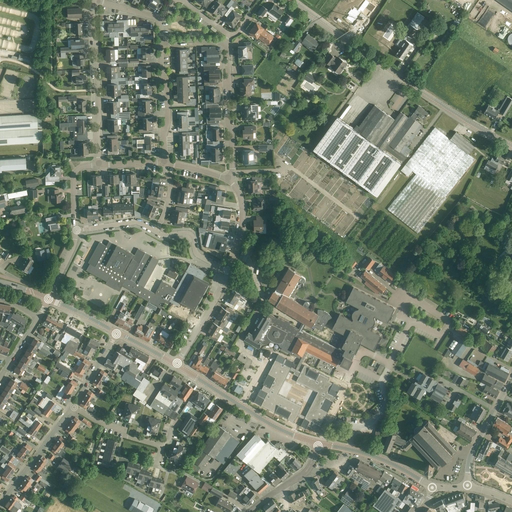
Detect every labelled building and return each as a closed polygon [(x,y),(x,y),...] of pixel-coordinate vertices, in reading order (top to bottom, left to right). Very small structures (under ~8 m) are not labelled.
[(148,4),(148,5),(154,9),(155,7),(158,9),(164,1),(161,0),(156,0),(155,0),(146,0),(145,2),(148,4)] [(222,6),(220,4),(222,2),(219,0),(216,0),(209,10),(216,15),(217,13),(222,16),(226,10),(222,7),(222,6)] [(511,0),(496,0),(511,10),(511,0)] [(245,9),(248,11),(251,8),(247,6),(246,8),(244,6),(244,5),(244,4),(243,3),(241,3),(240,3),(239,5),(243,8),(245,9)] [(277,6),(274,4),(268,11),(267,10),(262,6),(257,13),(262,17),(265,12),(269,15),(275,20),(277,18),(278,18),(284,11),(280,8),(278,6),(277,6)] [(233,27),(241,17),(233,10),(234,8),(231,6),(224,15),(227,17),(224,21),(229,24),(229,26),(230,27),(232,27),(233,27)] [(81,17),(81,9),(67,9),(67,18),(81,17)] [(417,12),(409,24),(411,25),(405,33),(412,38),(418,29),(416,29),(424,17),(417,12)] [(287,15),(283,20),(287,23),(285,25),(288,27),(293,20),(290,18),(291,18),(287,15)] [(114,37),(113,22),(110,22),(110,20),(104,21),(104,33),(109,33),(109,37),(114,37)] [(116,22),(113,22),(114,37),(114,46),(118,46),(118,32),(123,32),(126,32),(126,25),(123,25),(122,20),(116,20),(116,22)] [(83,29),(82,23),(68,24),(69,28),(73,28),(73,33),(82,33),(82,29),(83,29)] [(267,44),(273,37),(262,30),(263,28),(256,23),(249,33),(256,38),(257,37),(267,44)] [(140,45),(144,45),(144,41),(144,36),(149,36),(149,24),(143,24),(143,26),(139,26),(140,41),(140,45)] [(126,32),(127,37),(135,37),(135,42),(140,41),(139,26),(136,27),(136,25),(126,25),(126,32)] [(505,39),(508,32),(496,27),(494,30),(489,27),(488,31),(505,39)] [(442,40),(446,43),(452,33),(447,31),(442,40)] [(308,34),(303,41),(314,49),(319,43),(308,34)] [(401,47),(396,55),(403,60),(408,53),(413,45),(406,40),(404,39),(399,46),(401,47)] [(60,53),(65,53),(65,52),(68,52),(74,52),(74,49),(84,48),(83,40),(71,40),(71,47),(60,48),(61,53),(60,53)] [(297,40),(291,48),(296,52),(298,49),(301,44),(302,44),(297,40)] [(246,53),(246,47),(251,46),(251,42),(244,43),(244,46),(238,47),(238,51),(238,54),(239,57),(243,57),(243,58),(247,58),(247,53),(246,53)] [(206,57),(218,56),(218,50),(215,50),(215,47),(201,47),(201,53),(206,53),(206,57)] [(18,59),(31,63),(31,62),(32,63),(32,64),(35,65),(37,56),(34,56),(33,58),(32,58),(32,57),(19,54),(18,59)] [(77,66),(77,65),(84,65),(84,54),(74,55),(74,60),(72,60),(71,61),(71,66),(72,67),(77,66)] [(338,59),(331,54),(325,62),(330,66),(332,67),(332,68),(339,73),(344,67),(345,68),(347,65),(346,64),(347,63),(339,57),(338,59)] [(218,56),(206,57),(207,60),(203,61),(204,66),(212,66),(212,63),(218,62),(218,56)] [(187,73),(187,70),(187,63),(176,64),(176,71),(179,71),(179,73),(179,74),(187,73)] [(242,75),(253,74),(253,65),(242,66),(242,75)] [(212,66),(204,66),(204,73),(209,73),(209,76),(219,75),(219,74),(220,74),(219,72),(219,69),(216,69),(215,66),(212,66)] [(86,76),(85,76),(85,75),(79,76),(79,74),(79,70),(72,70),(72,76),(76,76),(76,83),(85,83),(86,83),(87,82),(87,77),(86,76)] [(139,77),(147,77),(150,77),(150,71),(142,71),(142,74),(138,74),(139,77),(134,77),(135,80),(132,80),(132,81),(139,80),(139,77)] [(219,75),(209,76),(209,79),(204,79),(204,85),(205,85),(216,85),(216,82),(219,81),(219,79),(220,79),(220,76),(219,76),(219,75)] [(177,90),(195,89),(195,86),(187,86),(187,80),(195,79),(195,76),(177,77),(177,82),(173,83),(173,84),(177,84),(177,90)] [(244,96),(244,95),(251,95),(251,90),(254,90),(253,79),(244,79),(244,82),(240,83),(240,91),(240,95),(241,95),(241,96),(244,96)] [(151,83),(147,83),(139,83),(139,80),(132,81),(132,84),(138,84),(138,85),(139,89),(141,89),(151,88),(151,83)] [(120,85),(126,84),(126,81),(117,81),(117,84),(107,85),(107,86),(106,86),(106,87),(106,89),(106,90),(107,90),(120,90),(120,85)] [(209,95),(220,94),(219,88),(216,88),(216,85),(205,85),(205,90),(209,90),(209,95)] [(195,89),(177,90),(177,95),(173,95),(173,97),(177,97),(177,102),(185,102),(186,105),(196,105),(195,99),(188,99),(187,92),(195,92),(195,89)] [(108,96),(117,96),(121,95),(121,98),(118,99),(129,98),(129,95),(121,95),(120,90),(107,90),(107,91),(106,91),(106,92),(106,94),(107,95),(108,96)] [(220,94),(209,95),(209,99),(205,100),(206,104),(214,104),(216,104),(216,101),(220,101),(220,94)] [(78,104),(78,106),(76,106),(74,107),(74,110),(76,111),(85,111),(85,105),(86,105),(86,101),(78,101),(76,100),(76,95),(68,96),(68,101),(73,101),(73,103),(77,104),(78,104)] [(499,108),(497,111),(488,105),(484,113),(495,119),(499,112),(505,116),(511,103),(511,99),(507,96),(499,109),(499,108)] [(129,98),(118,99),(118,102),(106,102),(107,108),(116,108),(116,107),(120,107),(120,102),(127,101),(127,107),(129,107),(129,98)] [(210,114),(220,114),(220,108),(214,108),(214,104),(206,104),(206,111),(209,111),(210,114)] [(242,120),(255,120),(257,119),(258,119),(258,106),(256,105),(241,105),(242,120)] [(395,120),(375,105),(356,131),(352,128),(353,128),(339,118),(338,117),(314,150),(377,196),(401,163),(383,150),(384,148),(403,161),(406,157),(411,150),(407,147),(423,126),(415,120),(411,117),(410,116),(409,118),(400,112),(395,120)] [(138,115),(146,115),(146,112),(152,112),(152,106),(142,106),(138,106),(138,111),(138,112),(138,115)] [(411,117),(415,120),(418,116),(424,119),(428,113),(422,109),(422,108),(419,106),(414,112),(414,113),(411,117)] [(120,107),(116,108),(107,108),(107,114),(118,113),(118,116),(129,116),(129,112),(120,113),(120,107)] [(195,121),(198,121),(195,121),(195,117),(187,117),(187,112),(177,112),(177,118),(179,118),(179,122),(195,121)] [(0,116),(0,130),(37,128),(37,127),(41,127),(41,117),(37,117),(36,114),(0,116)] [(220,114),(210,114),(210,118),(206,118),(207,123),(214,123),(214,120),(220,120),(220,114)] [(143,124),(152,123),(152,117),(146,118),(146,115),(138,115),(138,119),(142,119),(143,124)] [(69,127),(85,126),(85,122),(87,122),(86,116),(76,116),(71,116),(72,123),(59,123),(60,127),(64,127),(69,127)] [(195,121),(179,122),(179,125),(177,125),(177,131),(188,131),(187,125),(195,125),(195,124),(198,123),(198,121),(195,121)] [(152,123),(143,124),(143,129),(138,130),(139,133),(149,132),(148,129),(153,129),(152,123)] [(210,134),(221,134),(221,128),(214,128),(214,124),(206,124),(206,131),(210,131),(210,134)] [(117,125),(107,125),(108,131),(117,131),(117,134),(123,133),(123,130),(117,131),(117,125)] [(69,127),(69,131),(77,131),(78,140),(81,140),(87,139),(87,130),(85,130),(85,126),(69,127)] [(253,139),(252,132),(255,132),(255,126),(244,127),(244,130),(242,130),(243,138),(248,138),(248,140),(253,139)] [(450,139),(435,127),(405,165),(416,174),(388,209),(418,233),(446,198),(445,197),(475,159),(469,154),(475,146),(456,131),(450,139)] [(37,128),(0,130),(0,144),(38,142),(37,128)] [(136,144),(152,143),(152,139),(154,139),(154,133),(144,134),(144,139),(136,140),(136,144)] [(221,134),(210,134),(210,138),(207,138),(207,144),(206,144),(206,145),(215,144),(214,140),(221,140),(221,134)] [(109,145),(128,144),(128,140),(117,140),(117,135),(107,136),(107,141),(109,141),(109,145)] [(78,146),(78,149),(88,148),(88,143),(81,143),(81,140),(78,140),(68,140),(68,145),(74,144),(73,143),(75,143),(75,145),(76,146),(78,146)] [(152,143),(136,144),(137,148),(144,148),(144,153),(155,152),(154,147),(152,147),(152,143)] [(128,144),(109,145),(109,149),(107,149),(108,155),(118,154),(118,149),(128,148),(128,144)] [(215,144),(206,145),(206,151),(211,151),(211,154),(222,154),(221,147),(214,148),(214,144),(215,144)] [(78,149),(74,149),(74,154),(70,154),(70,158),(84,158),(84,154),(88,154),(88,148),(78,149)] [(193,148),(179,149),(179,155),(180,155),(180,159),(185,159),(185,155),(189,155),(189,152),(193,152),(193,148)] [(254,164),(253,150),(243,150),(243,159),(242,159),(243,164),(254,164)] [(222,154),(211,154),(211,158),(209,158),(209,164),(215,164),(215,161),(222,160),(222,154)] [(493,169),(495,170),(498,165),(497,164),(498,162),(503,164),(506,158),(499,154),(496,159),(492,158),(490,161),(488,160),(486,165),(488,166),(486,169),(491,172),(493,169)] [(0,171),(1,172),(1,170),(26,168),(25,158),(0,159),(0,171)] [(55,166),(55,165),(52,165),(51,166),(50,166),(50,171),(45,176),(45,186),(54,185),(54,176),(60,176),(60,166),(55,166)] [(408,176),(412,172),(405,166),(401,171),(408,176)] [(136,180),(136,177),(135,177),(135,173),(134,172),(131,173),(130,174),(131,186),(136,186),(136,187),(139,187),(139,180),(136,180)] [(131,186),(130,174),(129,174),(129,173),(126,173),(126,174),(125,174),(125,177),(125,181),(122,181),(122,187),(125,187),(125,186),(131,186)] [(118,178),(118,174),(113,174),(113,184),(119,183),(119,187),(122,187),(122,181),(119,181),(119,178),(118,178)] [(96,184),(96,175),(91,175),(91,179),(90,179),(90,180),(87,180),(87,193),(91,193),(91,188),(96,187),(96,184)] [(105,196),(105,185),(102,186),(101,178),(100,175),(96,175),(96,184),(99,184),(99,188),(102,188),(102,196),(105,196)] [(252,181),(248,181),(248,193),(257,193),(257,182),(262,181),(262,176),(252,177),(252,181)] [(38,185),(37,178),(34,179),(34,178),(32,179),(25,180),(26,187),(29,187),(30,188),(37,187),(36,186),(38,185)] [(152,178),(151,189),(152,189),(152,190),(162,191),(163,186),(159,185),(160,179),(152,178)] [(208,194),(220,196),(221,190),(218,190),(219,186),(209,185),(208,194)] [(177,196),(190,198),(187,198),(188,192),(193,193),(193,189),(187,188),(186,192),(178,190),(177,196)] [(48,202),(51,202),(61,202),(61,194),(58,194),(58,189),(47,190),(48,202)] [(162,191),(152,190),(151,195),(148,194),(148,198),(156,199),(157,196),(161,197),(162,191)] [(220,201),(220,196),(208,194),(207,196),(205,196),(205,199),(202,198),(202,199),(197,198),(197,202),(210,204),(210,203),(216,204),(217,201),(220,201)] [(190,198),(177,196),(176,202),(182,203),(182,206),(188,207),(189,204),(190,198)] [(278,205),(277,196),(269,197),(269,202),(273,202),(273,205),(278,205)] [(264,205),(264,198),(257,198),(257,203),(253,203),(253,210),(262,210),(262,206),(264,205)] [(145,208),(156,213),(158,208),(153,205),(154,203),(148,200),(146,203),(147,203),(145,208)] [(24,205),(9,208),(11,215),(25,212),(24,205)] [(92,210),(92,206),(88,206),(88,209),(83,209),(84,217),(87,217),(87,219),(92,218),(92,210)] [(92,210),(92,218),(98,218),(98,216),(101,216),(101,207),(97,207),(98,209),(92,210)] [(219,213),(230,215),(231,211),(230,211),(230,209),(217,207),(217,210),(219,210),(219,213)] [(154,218),(156,213),(145,208),(144,208),(141,216),(147,219),(148,216),(154,218)] [(171,215),(183,217),(184,212),(187,212),(188,209),(181,208),(180,211),(172,210),(171,215)] [(183,217),(171,215),(170,221),(176,222),(176,225),(183,227),(183,223),(180,222),(181,217),(183,217)] [(46,222),(47,221),(48,225),(49,225),(50,231),(60,229),(59,223),(55,223),(55,220),(56,220),(56,216),(45,218),(46,222)] [(262,228),(262,224),(265,224),(265,216),(256,217),(256,220),(253,220),(254,231),(259,231),(260,233),(266,233),(265,227),(262,228)] [(225,244),(227,238),(212,233),(208,248),(219,251),(219,250),(224,251),(226,244),(225,244)] [(169,302),(176,289),(171,286),(162,281),(155,293),(144,287),(159,260),(138,248),(134,255),(109,241),(106,246),(99,242),(88,263),(90,264),(86,270),(106,281),(105,284),(119,291),(122,286),(135,293),(135,294),(138,296),(161,308),(164,302),(168,304),(169,302)] [(50,258),(49,249),(36,252),(37,261),(50,258)] [(27,273),(34,261),(26,256),(19,268),(27,273)] [(369,257),(363,266),(369,270),(375,261),(369,257)] [(352,270),(357,263),(354,260),(348,267),(352,270)] [(179,302),(192,309),(194,311),(209,284),(202,280),(206,273),(189,264),(176,289),(169,302),(174,304),(177,306),(179,302)] [(390,282),(395,275),(388,270),(388,269),(387,268),(387,269),(384,267),(378,273),(390,282)] [(274,292),(269,300),(277,305),(276,306),(303,322),(299,330),(302,331),(302,330),(303,328),(304,328),(304,327),(306,324),(312,327),(313,325),(321,330),(322,331),(327,322),(329,320),(332,318),(331,317),(331,316),(330,316),(330,315),(329,315),(329,314),(328,314),(328,313),(327,313),(327,312),(326,312),(325,312),(325,311),(324,311),(323,311),(323,310),(322,310),(321,310),(320,310),(319,310),(318,310),(318,315),(308,308),(309,306),(309,305),(309,304),(309,303),(309,302),(308,302),(307,302),(306,302),(305,302),(305,303),(304,303),(303,305),(289,297),(299,280),(301,282),(302,282),(303,282),(304,282),(305,282),(305,281),(305,280),(306,280),(305,279),(305,278),(304,277),(302,276),(302,275),(289,268),(274,292)] [(175,279),(177,274),(170,270),(167,275),(175,279)] [(366,281),(364,283),(377,294),(379,292),(382,294),(386,288),(366,270),(361,276),(366,281)] [(245,304),(247,301),(241,297),(244,291),(235,286),(232,292),(233,293),(231,296),(245,304)] [(338,318),(333,328),(346,335),(339,349),(344,352),(341,356),(342,357),(339,362),(341,363),(341,364),(349,368),(352,360),(355,354),(356,354),(361,343),(374,350),(377,343),(379,343),(381,338),(380,338),(381,335),(368,329),(369,327),(370,327),(371,327),(372,327),(372,326),(373,326),(373,325),(374,325),(374,324),(375,324),(375,323),(375,322),(375,321),(375,320),(375,319),(375,318),(374,318),(375,316),(388,323),(389,320),(390,321),(393,316),(391,315),(395,308),(375,298),(375,299),(373,298),(373,297),(354,287),(353,288),(351,293),(347,301),(359,308),(359,310),(358,310),(357,310),(356,310),(355,311),(354,311),(354,312),(353,313),(353,314),(353,315),(353,316),(353,317),(353,318),(353,319),(354,319),(353,321),(340,314),(339,316),(338,318)] [(118,309),(121,311),(126,304),(125,304),(127,300),(124,299),(126,297),(122,295),(115,308),(118,309)] [(245,304),(231,296),(229,299),(228,298),(225,303),(234,308),(236,304),(243,308),(245,304)] [(157,307),(149,302),(147,306),(155,311),(157,307)] [(186,319),(192,309),(179,302),(177,306),(174,304),(170,311),(186,319)] [(511,314),(511,313),(511,307),(506,302),(502,308),(511,314)] [(9,313),(10,306),(4,304),(3,312),(2,315),(5,316),(5,312),(9,313)] [(219,312),(227,317),(230,312),(233,314),(235,311),(229,308),(227,310),(222,307),(219,312)] [(121,327),(125,322),(124,322),(129,313),(126,311),(125,314),(120,312),(118,316),(118,317),(114,323),(121,327)] [(220,323),(228,327),(229,325),(224,322),(227,317),(219,312),(216,317),(221,320),(220,323)] [(249,332),(244,339),(259,348),(262,343),(262,344),(263,344),(264,344),(265,344),(266,344),(267,344),(268,344),(268,343),(269,343),(270,342),(270,341),(271,341),(271,340),(272,341),(274,342),(275,342),(277,343),(278,343),(278,344),(279,344),(279,345),(279,346),(280,346),(280,347),(281,347),(281,348),(282,348),(281,349),(290,353),(300,358),(296,369),(293,367),(295,362),(279,355),(257,404),(298,423),(301,416),(309,420),(305,427),(310,430),(312,427),(322,432),(342,386),(330,380),(331,376),(306,364),(303,372),(300,370),(307,352),(337,367),(339,362),(342,357),(341,356),(344,352),(339,349),(302,330),(302,331),(299,330),(289,325),(290,322),(278,316),(277,319),(273,317),(265,312),(252,334),(249,332)] [(15,315),(13,313),(9,320),(8,322),(7,326),(8,326),(7,328),(11,331),(14,327),(12,326),(14,324),(15,325),(17,323),(21,325),(18,330),(21,333),(25,327),(23,325),(26,320),(16,314),(15,315)] [(50,324),(53,318),(48,315),(44,321),(50,324)] [(58,321),(53,318),(50,324),(55,327),(58,321)] [(125,322),(121,327),(128,331),(133,324),(132,323),(133,321),(130,319),(127,324),(125,322)] [(58,321),(55,327),(60,330),(63,323),(58,321)] [(218,325),(213,322),(210,327),(218,332),(220,328),(227,332),(229,329),(228,328),(228,327),(220,323),(218,325)] [(134,334),(141,338),(144,333),(141,331),(144,327),(141,325),(140,327),(138,326),(134,334)] [(466,338),(469,334),(467,332),(467,331),(464,329),(464,330),(458,325),(455,329),(466,338)] [(478,330),(486,335),(489,330),(481,325),(478,330)] [(67,342),(74,329),(68,326),(65,331),(67,332),(65,336),(68,337),(67,339),(65,338),(63,343),(64,344),(61,349),(58,347),(59,346),(55,345),(53,348),(61,352),(67,342)] [(148,342),(153,334),(152,334),(154,330),(147,326),(144,333),(141,338),(148,342)] [(218,332),(210,327),(207,332),(212,335),(211,338),(217,341),(221,334),(218,332)] [(78,331),(74,329),(67,342),(61,352),(61,353),(64,354),(65,351),(73,355),(75,350),(79,344),(73,340),(75,336),(78,338),(81,333),(81,332),(78,330),(78,331)] [(156,339),(163,343),(166,338),(163,337),(166,332),(163,331),(162,332),(161,332),(156,339)] [(166,338),(163,343),(170,348),(175,340),(173,339),(174,338),(171,336),(169,340),(166,338)] [(460,357),(467,346),(464,344),(465,342),(456,336),(449,347),(453,349),(451,351),(460,357)] [(508,342),(506,346),(511,348),(511,337),(510,339),(510,338),(505,336),(503,339),(508,342)] [(31,344),(37,348),(40,349),(47,354),(49,352),(42,347),(42,346),(39,345),(41,342),(34,338),(31,344)] [(88,344),(83,353),(90,357),(95,348),(96,349),(100,343),(90,338),(87,344),(88,344)] [(486,340),(480,348),(491,356),(496,348),(486,340)] [(3,346),(1,353),(7,355),(9,348),(6,347),(7,344),(4,343),(3,346)] [(34,353),(37,348),(31,344),(27,349),(34,353)] [(201,354),(206,346),(202,344),(197,351),(201,354)] [(129,351),(119,346),(116,351),(132,361),(134,363),(134,362),(132,361),(132,360),(130,359),(131,357),(130,357),(131,355),(136,358),(139,352),(131,347),(129,351)] [(507,361),(511,353),(511,350),(506,346),(500,356),(507,361)] [(30,358),(31,358),(34,353),(27,349),(24,354),(30,358)] [(75,350),(73,355),(76,356),(76,355),(83,359),(85,356),(81,354),(77,352),(75,350)] [(124,372),(132,361),(116,351),(111,361),(107,359),(104,364),(112,369),(113,369),(114,370),(119,364),(123,366),(121,370),(124,372)] [(136,358),(135,361),(144,366),(148,357),(139,352),(136,358)] [(248,369),(249,366),(251,363),(250,359),(247,357),(241,353),(237,359),(245,364),(244,366),(248,369)] [(38,363),(33,360),(30,358),(24,354),(21,360),(27,364),(30,366),(33,360),(38,364),(38,363)] [(203,358),(198,356),(192,366),(199,370),(207,358),(202,365),(199,364),(203,358)] [(207,358),(199,370),(205,375),(210,367),(207,365),(210,360),(207,358)] [(90,363),(84,359),(82,362),(81,361),(79,366),(76,364),(85,370),(88,365),(89,366),(90,363)] [(463,359),(459,365),(475,375),(479,369),(463,359)] [(34,376),(36,373),(28,368),(26,367),(27,364),(21,360),(17,365),(24,369),(26,371),(30,373),(34,376)] [(63,370),(73,377),(74,373),(75,373),(74,373),(72,372),(73,370),(57,361),(55,365),(63,370)] [(125,372),(122,376),(122,375),(121,377),(136,388),(141,381),(135,378),(142,367),(134,362),(134,363),(132,361),(124,372),(125,372)] [(489,363),(485,372),(504,382),(509,373),(489,363)] [(47,374),(49,370),(39,364),(37,368),(44,372),(47,374)] [(82,374),(85,370),(76,364),(73,369),(76,370),(74,373),(75,373),(74,373),(81,378),(83,375),(82,374)] [(20,375),(24,369),(17,365),(14,371),(20,375)] [(154,368),(152,371),(150,375),(157,379),(159,376),(161,377),(166,370),(160,367),(157,371),(154,368)] [(231,377),(235,379),(241,370),(237,367),(231,377)] [(73,377),(63,370),(60,375),(66,378),(67,376),(71,379),(73,377)] [(108,373),(101,370),(97,377),(103,381),(106,376),(107,374),(108,373)] [(217,382),(222,375),(215,370),(211,378),(217,382)] [(108,373),(107,374),(111,377),(115,380),(118,376),(116,375),(109,371),(108,373)] [(435,380),(423,373),(422,375),(420,373),(416,378),(419,381),(416,385),(413,383),(408,391),(420,398),(422,394),(425,396),(428,391),(433,393),(431,396),(440,401),(447,389),(438,384),(436,386),(433,384),(435,380)] [(456,384),(461,376),(457,374),(452,382),(456,384)] [(485,374),(481,382),(486,385),(493,388),(494,387),(500,390),(503,383),(485,374)] [(222,375),(217,382),(224,387),(229,379),(222,375)] [(175,390),(178,392),(182,385),(179,384),(181,381),(174,376),(170,382),(177,387),(175,390)] [(8,384),(14,388),(16,385),(25,391),(29,385),(16,377),(14,380),(11,378),(8,384)] [(100,385),(103,381),(97,377),(92,384),(98,387),(99,385),(100,385)] [(141,381),(136,388),(142,392),(149,381),(144,377),(141,381)] [(78,383),(71,380),(70,382),(69,382),(66,387),(72,391),(75,386),(76,386),(78,383)] [(486,385),(481,382),(479,385),(485,387),(483,391),(496,398),(499,392),(493,388),(486,385)] [(160,390),(173,399),(176,395),(178,392),(175,390),(164,383),(160,390)] [(5,389),(11,393),(14,388),(8,384),(5,389)] [(179,397),(183,400),(185,401),(194,388),(187,384),(179,397)] [(70,395),(72,391),(66,387),(63,391),(64,392),(62,395),(68,399),(70,395)] [(136,388),(132,394),(143,401),(147,395),(136,388)] [(5,389),(1,394),(8,398),(11,393),(5,389)] [(84,398),(90,401),(93,397),(95,394),(88,390),(84,398)] [(173,399),(160,390),(159,390),(155,398),(168,406),(173,399)] [(34,397),(52,410),(56,404),(51,400),(53,397),(47,392),(45,396),(45,397),(44,399),(41,396),(39,399),(34,396),(34,397)] [(209,399),(198,392),(195,397),(192,395),(186,404),(190,407),(194,402),(203,408),(209,399)] [(179,397),(176,395),(173,399),(168,406),(164,413),(175,420),(179,414),(175,411),(183,400),(179,397)] [(52,410),(34,397),(27,407),(29,408),(34,401),(36,402),(36,403),(40,406),(43,409),(42,409),(45,411),(43,413),(47,416),(52,410)] [(90,401),(84,398),(80,405),(86,409),(88,406),(90,401)] [(164,413),(168,406),(155,398),(150,406),(163,414),(164,413)] [(139,414),(141,406),(126,402),(122,417),(129,419),(128,422),(131,423),(133,417),(134,417),(135,413),(139,414)] [(511,402),(511,405),(508,403),(507,404),(506,404),(506,405),(506,407),(505,407),(506,407),(503,412),(511,418),(511,402)] [(215,419),(222,409),(216,405),(208,415),(204,412),(198,421),(203,425),(206,421),(209,423),(209,422),(213,425),(217,420),(215,419)] [(481,407),(477,405),(476,406),(475,406),(473,410),(474,411),(470,416),(474,418),(474,419),(479,422),(486,410),(481,407)] [(29,408),(27,407),(24,410),(33,416),(35,413),(33,411),(29,408)] [(35,413),(39,416),(42,412),(35,407),(33,411),(35,413)] [(9,417),(14,420),(18,413),(13,410),(9,417)] [(187,436),(198,419),(190,414),(179,430),(187,436)] [(30,419),(26,417),(26,416),(24,419),(37,430),(42,424),(37,420),(38,419),(36,417),(33,421),(30,419)] [(149,436),(150,432),(157,435),(161,420),(146,416),(144,423),(148,424),(147,428),(148,429),(146,435),(149,436)] [(24,419),(20,417),(18,420),(29,427),(30,426),(32,428),(29,432),(33,435),(37,430),(24,419)] [(70,423),(76,428),(79,424),(81,421),(75,417),(70,423)] [(88,421),(84,418),(82,421),(91,427),(93,424),(88,421)] [(460,420),(462,422),(455,432),(471,441),(477,431),(464,423),(465,423),(466,421),(461,418),(460,420)] [(507,434),(511,426),(497,418),(493,425),(507,434)] [(408,441),(403,445),(402,446),(406,450),(414,443),(432,463),(430,465),(429,464),(425,468),(429,473),(434,469),(433,468),(435,466),(438,469),(442,465),(453,455),(452,455),(457,451),(433,426),(434,425),(432,422),(431,423),(428,421),(428,422),(427,421),(426,421),(425,421),(424,422),(424,423),(424,424),(424,425),(422,427),(422,426),(421,426),(420,426),(420,425),(419,425),(418,425),(417,426),(416,426),(415,427),(415,428),(414,429),(414,430),(415,431),(415,432),(416,433),(414,434),(414,435),(413,435),(412,435),(412,434),(411,434),(411,435),(410,435),(410,436),(410,437),(410,438),(409,439),(408,441)] [(73,432),(76,428),(70,423),(65,430),(70,434),(72,432),(73,432)] [(12,428),(24,436),(26,432),(15,424),(12,428)] [(188,437),(189,438),(190,439),(198,427),(195,425),(187,436),(188,437)] [(202,468),(211,456),(214,458),(215,458),(220,461),(236,439),(231,436),(232,435),(218,425),(192,461),(202,468)] [(28,439),(24,436),(12,428),(11,430),(12,431),(15,434),(22,439),(26,442),(28,439)] [(403,445),(408,441),(396,436),(397,435),(390,432),(383,449),(390,452),(394,442),(403,445)] [(265,443),(255,434),(236,455),(259,473),(262,470),(261,470),(274,455),(279,460),(283,457),(287,453),(278,446),(276,448),(268,440),(265,443)] [(65,443),(66,441),(60,436),(56,442),(62,446),(65,443)] [(496,443),(506,449),(511,441),(511,439),(509,438),(507,439),(506,441),(500,437),(496,443)] [(106,446),(115,448),(117,441),(108,439),(107,443),(103,443),(103,442),(99,441),(99,443),(103,444),(106,446)] [(497,444),(493,442),(486,439),(477,457),(482,459),(485,454),(489,456),(491,452),(489,451),(491,446),(500,451),(501,449),(500,449),(501,447),(497,445),(497,444)] [(182,462),(186,447),(179,445),(180,442),(177,441),(175,447),(174,447),(173,451),(169,450),(167,457),(182,462)] [(61,448),(62,446),(56,442),(52,447),(53,448),(51,451),(59,456),(64,450),(61,448)] [(32,448),(27,444),(25,446),(23,445),(20,450),(26,454),(29,450),(30,451),(32,448)] [(2,445),(0,448),(0,450),(7,455),(10,451),(2,445)] [(114,454),(115,448),(106,446),(105,450),(101,449),(101,451),(104,452),(114,454)] [(23,458),(26,454),(20,450),(17,454),(18,455),(16,458),(22,462),(24,459),(23,458)] [(501,450),(493,465),(511,475),(511,463),(510,463),(510,461),(511,462),(511,459),(511,454),(510,453),(506,459),(507,459),(506,460),(500,457),(501,456),(503,452),(501,450)] [(112,460),(114,454),(104,452),(103,456),(100,455),(100,453),(96,452),(95,456),(99,457),(103,458),(112,460)] [(13,460),(9,457),(5,454),(5,455),(4,454),(2,456),(3,457),(3,458),(6,460),(7,459),(11,462),(13,460)] [(37,462),(43,467),(45,464),(46,465),(49,461),(43,457),(41,459),(40,458),(37,462)] [(293,460),(290,457),(285,462),(289,466),(289,465),(291,468),(293,467),(296,470),(298,467),(299,467),(300,466),(301,465),(295,459),(293,460)] [(60,463),(71,471),(74,467),(72,465),(72,464),(63,458),(60,463)] [(98,464),(111,467),(112,460),(103,458),(102,462),(98,462),(98,464)] [(233,459),(224,470),(232,477),(241,466),(233,459)] [(382,486),(384,482),(378,479),(383,471),(360,460),(356,468),(355,469),(366,475),(365,476),(376,482),(382,486)] [(17,467),(9,461),(7,464),(6,463),(5,464),(3,463),(0,466),(6,470),(12,474),(15,469),(17,467)] [(283,464),(279,461),(280,463),(278,465),(280,467),(276,471),(278,473),(278,474),(283,480),(289,474),(284,469),(285,467),(282,464),(283,464)] [(40,471),(43,467),(37,462),(34,467),(35,468),(33,470),(37,473),(39,470),(40,471)] [(71,471),(60,463),(57,467),(66,474),(68,469),(71,471)] [(131,478),(135,465),(128,463),(126,472),(130,473),(129,477),(131,478)] [(141,466),(135,465),(131,478),(132,474),(136,475),(135,479),(137,479),(140,470),(141,466)] [(364,477),(355,470),(356,468),(352,465),(346,474),(350,477),(351,476),(363,484),(361,487),(366,490),(370,483),(363,479),(364,477)] [(261,478),(253,470),(251,468),(244,474),(246,476),(249,480),(248,481),(256,489),(259,493),(268,485),(271,483),(270,482),(262,476),(261,478)] [(9,478),(12,474),(6,470),(2,474),(3,475),(1,477),(7,482),(9,479),(9,478)] [(146,471),(140,470),(137,479),(142,481),(141,484),(143,485),(146,471)] [(153,473),(146,471),(143,485),(144,481),(148,483),(147,486),(149,487),(152,477),(153,473)] [(384,471),(380,478),(388,483),(389,483),(393,476),(384,471)] [(274,474),(273,472),(269,475),(270,477),(269,479),(274,485),(277,482),(277,483),(280,480),(279,480),(280,479),(275,473),(274,474)] [(338,483),(343,487),(344,486),(340,482),(343,478),(335,472),(330,477),(337,482),(338,483)] [(37,474),(35,476),(43,482),(44,483),(45,483),(46,484),(49,486),(51,485),(41,478),(42,477),(37,474)] [(38,484),(29,476),(27,478),(26,477),(22,482),(28,486),(30,484),(35,487),(38,489),(39,486),(37,485),(38,484)] [(43,482),(35,476),(33,479),(39,483),(43,486),(44,487),(46,484),(45,483),(44,483),(43,482)] [(192,495),(193,493),(199,483),(187,476),(181,487),(187,490),(186,491),(192,495)] [(158,479),(152,477),(149,487),(153,488),(152,491),(154,492),(158,479)] [(332,488),(337,482),(330,477),(326,483),(332,488)] [(387,489),(394,494),(402,482),(394,477),(391,483),(393,484),(391,487),(390,488),(388,487),(387,489)] [(161,493),(161,490),(164,480),(158,479),(154,492),(155,492),(155,489),(159,490),(159,493),(161,493)] [(316,490),(319,494),(324,491),(323,489),(322,486),(321,483),(320,483),(318,479),(316,480),(314,481),(315,481),(312,483),(314,486),(313,487),(315,490),(316,490)] [(25,491),(28,486),(22,482),(19,486),(20,487),(19,489),(23,492),(24,490),(25,491)] [(205,482),(201,488),(208,492),(212,486),(205,482)] [(405,497),(411,487),(407,494),(405,493),(409,486),(402,482),(398,490),(395,494),(400,498),(402,499),(404,497),(405,497)] [(240,490),(243,493),(244,492),(246,494),(253,499),(257,495),(250,489),(250,490),(246,486),(245,487),(242,485),(239,489),(240,490)] [(381,495),(385,489),(380,486),(376,491),(381,495)] [(221,492),(212,487),(209,492),(219,497),(221,492)] [(404,497),(402,499),(403,500),(407,503),(411,505),(413,502),(418,505),(420,502),(415,500),(415,501),(414,501),(414,499),(413,498),(417,491),(411,487),(405,497),(404,497)] [(387,490),(385,489),(381,495),(373,505),(382,511),(390,511),(394,508),(399,511),(401,511),(411,511),(415,508),(411,505),(407,503),(403,500),(402,499),(400,498),(395,494),(394,495),(394,494),(387,489),(387,490)] [(230,490),(227,495),(234,499),(237,494),(230,490)] [(343,496),(351,502),(356,496),(347,490),(343,496)] [(295,492),(289,496),(294,504),(298,502),(299,504),(301,503),(300,501),(301,500),(301,501),(303,500),(303,499),(306,497),(303,491),(296,495),(295,492)] [(415,500),(420,502),(424,496),(423,495),(417,491),(413,498),(414,499),(414,501),(415,501),(415,500)] [(455,499),(456,499),(459,508),(460,507),(465,505),(467,505),(467,500),(465,501),(462,493),(454,496),(455,499)] [(253,499),(246,494),(242,500),(248,505),(253,499)] [(12,497),(8,501),(14,506),(18,508),(21,504),(17,500),(18,498),(14,495),(13,497),(12,497)] [(477,511),(477,506),(483,508),(484,497),(476,495),(475,511),(477,511)] [(130,496),(124,507),(128,509),(132,511),(145,511),(149,507),(130,496)] [(459,508),(456,499),(455,499),(454,496),(444,499),(442,500),(448,511),(460,511),(461,510),(460,507),(459,508)] [(237,507),(220,498),(216,505),(228,511),(239,511),(241,510),(237,507)] [(279,511),(281,510),(276,506),(277,505),(273,499),(264,507),(268,511),(279,511)] [(448,511),(442,500),(433,504),(436,511),(438,509),(440,511),(448,511)] [(15,511),(18,508),(14,506),(8,501),(5,506),(13,511),(15,511)] [(494,511),(496,509),(499,509),(498,503),(492,504),(492,501),(488,501),(489,505),(490,511),(492,511),(493,511),(492,511),(494,511)]
